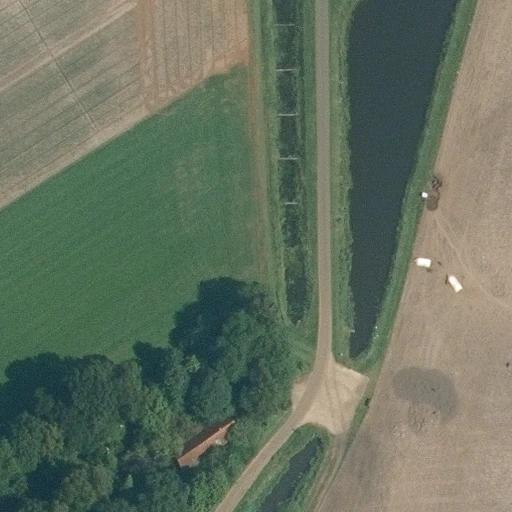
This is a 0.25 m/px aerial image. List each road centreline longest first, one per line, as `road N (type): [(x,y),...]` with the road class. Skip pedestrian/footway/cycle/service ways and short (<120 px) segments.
road 1 (unclassified): [(224,511),(299,414),(319,372),(320,0)]
road 2 (track): [(259,0),(269,313),(283,337),(322,356)]
